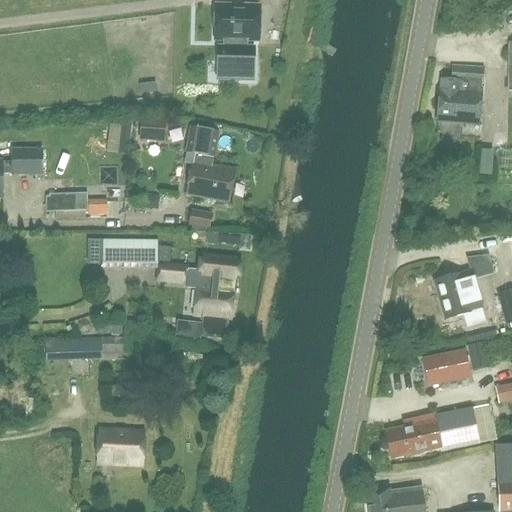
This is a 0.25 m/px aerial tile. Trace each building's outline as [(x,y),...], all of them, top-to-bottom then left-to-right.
[(258,40),(259,6),(215,5),(214,39),(258,40)] [(440,80),(436,122),(477,126),(480,91),(481,83),(482,83),(483,69),(452,66),(450,80),(440,80)] [(136,107),(135,120),(157,121),(158,108),(136,107)] [(165,121),(164,121),(164,122),(142,120),(141,138),(163,140),(165,121)] [(121,125),(117,153),(126,154),(130,123),(121,123),(121,125)] [(83,129),(84,143),(117,142),(116,127),(83,129)] [(211,166),(212,157),(213,157),(217,133),(201,130),(196,154),(197,154),(195,163),(192,163),(186,194),(228,202),(233,170),(211,166)] [(71,137),(55,143),(59,154),(75,148),(71,137)] [(12,174),(40,174),(40,150),(12,150),(12,174)] [(65,164),(64,152),(48,153),(49,165),(65,164)] [(45,211),(87,210),(86,192),(44,194),(45,211)] [(146,207),(157,209),(158,198),(148,196),(146,207)] [(210,214),(191,211),(189,225),(208,228),(210,214)] [(217,244),(217,243),(218,234),(207,234),(206,243),(217,244)] [(239,236),(218,234),(217,243),(239,245),(239,236)] [(156,269),(156,261),(157,246),(157,241),(129,241),(101,241),(101,268),(156,269)] [(157,246),(156,261),(169,262),(170,247),(157,246)] [(234,288),(233,288),(236,260),(204,256),(202,273),(187,271),(187,266),(158,263),(156,280),(196,285),(193,315),(203,316),(201,336),(225,339),(227,319),(231,319),(234,288)] [(484,318),(470,271),(452,277),(451,276),(434,281),(445,318),(462,313),(465,322),(484,318)] [(511,322),(511,289),(496,294),(505,324),(511,322)] [(95,334),(120,334),(121,322),(95,322),(95,334)] [(135,336),(135,323),(123,323),(123,336),(135,336)] [(154,340),(138,340),(137,339),(85,339),(45,340),(45,360),(85,359),(138,359),(154,359),(154,340)] [(483,343),(466,346),(471,369),(488,366),(483,343)] [(463,351),(422,359),(428,386),(468,378),(463,351)] [(511,382),(497,386),(500,402),(511,400),(511,382)] [(434,416),(435,421),(385,432),(391,460),(439,449),(440,452),(478,444),(472,409),(434,416)] [(144,432),(98,430),(96,464),(142,466),(144,432)] [(511,511),(511,445),(496,447),(499,511),(511,511)] [(366,492),(368,511),(423,511),(421,488),(389,492),(389,489),(366,492)]
